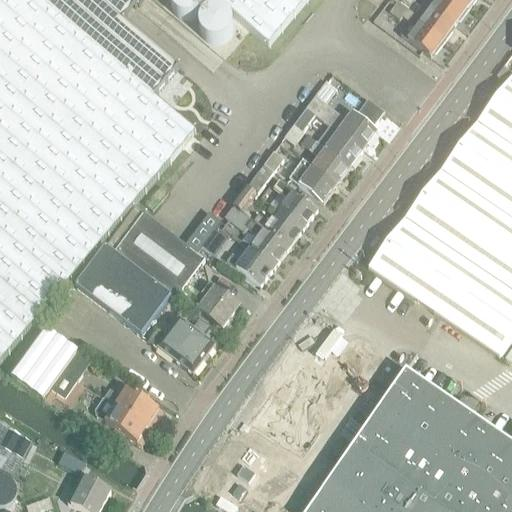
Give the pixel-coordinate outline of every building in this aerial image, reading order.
[(0,0),(0,366),(187,146),(195,136),(176,120),(155,103),(33,0),(208,0),(268,50),(309,0),(0,0)] [(33,0),(155,103),(180,74),(126,28),(149,0),(33,0)] [(414,0),(401,0),(399,3),(409,10),(416,1),(414,0)] [(429,0),(424,8),(454,30),(457,25),(459,27),(468,15),(447,0),(429,0)] [(447,0),(468,15),(476,5),(474,4),(476,0),(447,0)] [(424,8),(412,24),(444,47),(452,37),(450,36),(454,30),(424,8)] [(412,24),(410,27),(409,27),(416,32),(406,45),(430,63),(435,57),(436,58),(444,47),(412,24)] [(503,71),(498,78),(496,80),(500,83),(494,90),(501,95),(511,81),(511,77),(504,71),(503,71)] [(511,342),(511,82),(369,272),(499,361),(511,342)] [(306,115),(314,121),(329,131),(338,138),(339,137),(363,155),(376,136),(351,118),(346,124),(315,102),(306,115)] [(314,121),(306,115),(294,131),(302,137),(314,121)] [(301,137),(302,137),(294,131),(284,143),(294,151),(303,139),(301,137)] [(329,131),(317,148),(326,155),(325,155),(350,173),(363,155),(339,137),(338,138),(329,131)] [(319,162),(311,172),(336,191),(350,173),(325,155),(326,155),(317,148),(306,141),(300,149),(319,162)] [(273,156),(260,174),(270,181),(283,163),(273,156)] [(323,210),(336,191),(311,172),(311,173),(302,166),(289,185),(323,210)] [(264,190),(270,181),(260,174),(254,183),(264,190)] [(286,205),(278,216),(302,234),(317,215),(279,187),(273,195),(286,205)] [(246,192),(232,211),(243,219),(257,200),(246,192)] [(257,242),(249,254),(274,273),(288,254),(253,227),(243,219),(232,211),(223,223),(241,236),(244,233),(257,242)] [(177,305),(179,303),(187,290),(205,265),(197,260),(184,250),(135,213),(106,251),(177,305)] [(259,219),(253,227),(288,254),(302,234),(278,216),(270,227),(259,219)] [(208,218),(184,250),(197,260),(203,252),(221,227),(215,223),(208,218)] [(214,261),(229,241),(218,232),(203,252),(214,261)] [(76,291),(141,341),(172,302),(106,251),(76,291)] [(261,291),(274,273),(249,254),(240,265),(232,259),(227,267),(261,291)] [(201,300),(187,290),(179,303),(222,335),(239,312),(209,290),(201,300)] [(193,380),(215,350),(203,341),(210,332),(197,322),(190,331),(178,323),(163,343),(157,338),(150,347),(156,352),(156,353),(193,380)] [(78,355),(47,332),(11,380),(43,403),(78,355)] [(353,357),(362,364),(370,352),(360,346),(353,357)] [(78,357),(64,378),(77,386),(91,366),(78,357)] [(304,503),(297,511),(511,511),(511,450),(406,376),(360,444),(314,510),(304,503)] [(76,388),(77,386),(64,378),(48,402),(65,414),(73,401),(70,399),(77,389),(76,388)] [(110,395),(104,404),(146,432),(157,415),(126,394),(120,403),(110,395)] [(136,448),(146,432),(104,404),(102,403),(93,416),(94,421),(136,448)] [(0,451),(9,434),(0,427),(0,451)] [(84,470),(85,468),(63,457),(57,469),(79,480),(84,470)] [(72,511),(102,511),(110,497),(81,482),(67,509),(72,511)] [(244,497),(233,489),(227,498),(238,506),(244,497)]
